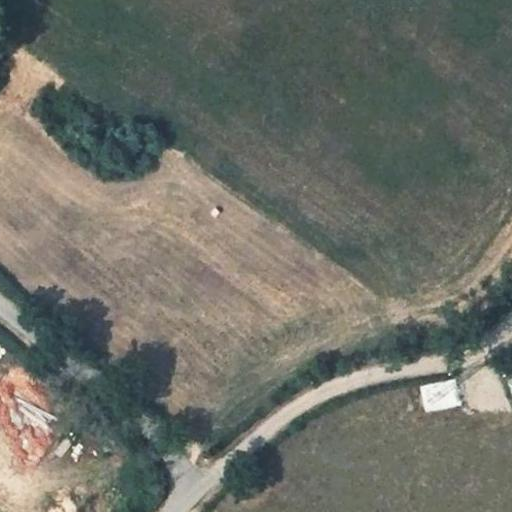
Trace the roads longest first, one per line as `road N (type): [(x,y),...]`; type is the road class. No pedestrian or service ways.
road 1 (track): [(511,320),(499,341),(465,359),(328,384),(214,476),(188,483)]
road 2 (residential): [(188,483),(172,449),(0,302)]
